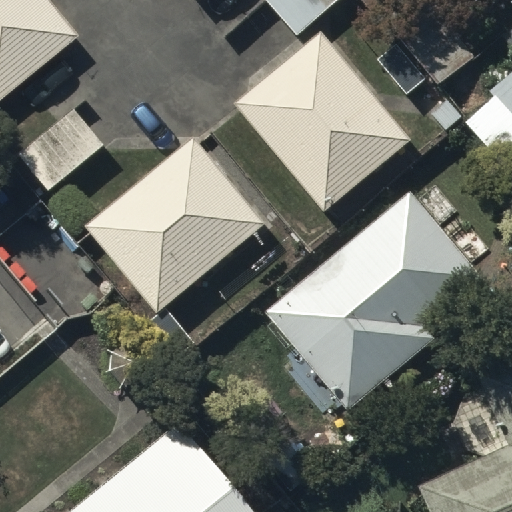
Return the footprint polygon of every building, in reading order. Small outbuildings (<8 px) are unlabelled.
[(43,0),(0,0),(0,109),(80,44),(43,0)] [(186,0),(196,12),(210,0),(186,0)] [(353,0),(279,0),(266,12),(298,49),(353,0)] [(443,88),(481,56),(435,1),(397,34),(443,88)] [(323,40),(233,115),(323,223),(414,148),(323,40)] [(496,105),(468,130),(511,180),(511,80),(491,99),(496,105)] [(58,197),(107,158),(77,121),(29,160),(58,197)] [(269,230),(194,143),(84,237),(159,324),(269,230)] [(426,336),(484,287),(409,199),(265,321),(350,421),(436,348),(426,336)] [(511,511),(511,366),(477,382),(510,453),(422,494),(430,511),(511,511)] [(256,511),(172,414),(48,511),(256,511)]
